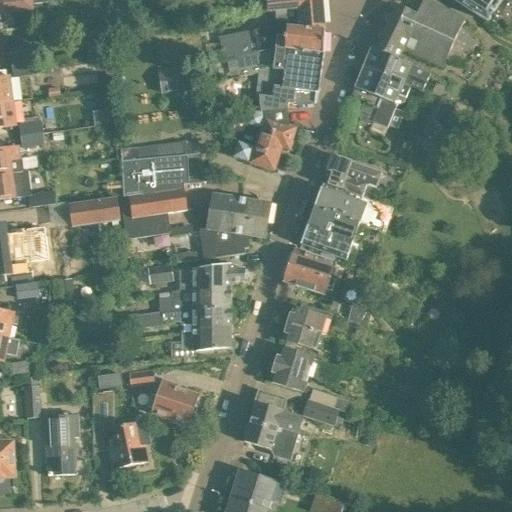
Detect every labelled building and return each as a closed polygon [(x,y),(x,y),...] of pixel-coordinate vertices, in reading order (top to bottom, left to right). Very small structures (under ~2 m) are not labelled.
[(0,0),(0,32),(6,32),(5,17),(33,14),(32,5),(47,4),(46,0),(0,0)] [(299,24),(299,29),(324,31),(321,0),(270,0),(257,1),(258,13),(273,12),(274,22),(299,24)] [(452,0),(487,22),(501,0),(452,0)] [(392,6),(371,48),(397,59),(401,50),(441,69),(464,20),(428,3),(422,3),(415,17),(392,6)] [(223,60),(235,58),(279,50),(323,56),(324,31),(299,29),(278,27),(219,38),(223,60)] [(371,49),(363,68),(403,83),(402,87),(409,90),(411,87),(422,93),(429,76),(396,61),(397,59),(371,48),(371,49)] [(320,76),(323,56),(279,50),(235,58),(238,78),(260,74),(274,71),(320,76)] [(10,55),(12,67),(33,64),(31,52),(10,55)] [(33,64),(12,67),(13,78),(49,74),(48,62),(33,64)] [(363,68),(351,98),(363,103),(357,117),(360,122),(367,125),(372,123),(386,129),(387,127),(396,131),(404,114),(395,110),(397,105),(394,104),(398,96),(405,100),(409,90),(402,87),(403,83),(363,68)] [(257,97),(239,99),(241,116),(251,115),(287,110),(287,105),(295,106),(314,104),(316,94),(317,94),(320,76),(274,71),(260,74),(257,97)] [(170,73),(159,74),(160,82),(171,81),(170,73)] [(113,74),(100,74),(100,85),(114,84),(113,74)] [(0,78),(0,103),(12,102),(9,78),(0,78)] [(58,88),(47,90),(48,97),(59,95),(58,88)] [(418,133),(454,145),(466,107),(430,95),(418,133)] [(12,102),(0,103),(0,128),(15,127),(12,102)] [(237,144),(232,159),(274,172),(281,148),(289,151),(296,129),(289,127),(287,110),(251,115),(247,127),(260,131),(254,149),(237,144)] [(19,125),(21,137),(42,134),(40,123),(19,125)] [(42,134),(21,137),(22,149),(43,146),(42,134)] [(342,134),(339,143),(354,148),(355,145),(351,137),(342,134)] [(138,161),(122,162),(123,198),(183,190),(182,186),(202,184),(200,156),(186,157),(185,143),(137,147),(138,161)] [(349,147),(346,155),(366,163),(369,155),(349,147)] [(19,148),(0,150),(0,175),(11,174),(22,172),(19,148)] [(442,152),(431,153),(433,164),(443,163),(442,152)] [(322,185),(360,199),(365,186),(375,190),(381,174),(331,156),(325,172),(326,173),(322,185)] [(11,174),(0,175),(0,200),(30,197),(27,172),(22,172),(11,174)] [(123,198),(120,199),(126,242),(170,236),(167,214),(186,212),(183,190),(123,198)] [(312,208),(312,209),(358,226),(365,207),(319,190),(318,193),(319,193),(313,208),(312,208)] [(53,194),(30,197),(31,210),(55,207),(53,194)] [(199,232),(203,260),(244,255),(243,249),(248,249),(249,237),(264,239),(270,204),(213,195),(207,231),(199,232)] [(69,206),(72,228),(119,221),(116,199),(69,206)] [(306,226),(305,227),(352,243),(358,226),(312,209),(311,210),(312,210),(307,226),(306,226)] [(11,266),(45,262),(42,246),(30,247),(28,231),(6,233),(5,224),(0,225),(0,276),(12,275),(11,266)] [(352,243),(305,227),(305,229),(306,229),(300,244),(300,243),(299,246),(344,263),(352,243)] [(294,251),(288,267),(329,280),(334,264),(294,251)] [(180,273),(180,292),(189,292),(213,291),(212,287),(225,287),(228,290),(230,290),(230,289),(231,286),(242,282),(242,283),(243,282),(243,281),(247,280),(247,272),(243,271),(243,270),(242,270),(242,268),(238,269),(229,266),(180,273)] [(147,270),(148,285),(171,282),(169,267),(147,270)] [(329,280),(288,267),(283,283),(323,297),(329,280)] [(364,274),(362,282),(375,286),(377,278),(364,274)] [(58,291),(71,289),(69,279),(56,281),(58,291)] [(15,287),(17,299),(38,296),(36,285),(15,287)] [(159,301),(159,312),(177,312),(186,311),(229,308),(230,308),(230,290),(228,290),(225,287),(212,287),(213,291),(189,292),(180,292),(171,292),(171,300),(159,301)] [(346,323),(366,328),(370,316),(350,306),(346,323)] [(181,323),(181,336),(192,336),(192,332),(210,330),(210,329),(230,328),(230,308),(229,308),(186,311),(177,312),(159,312),(159,313),(139,315),(140,328),(160,326),(160,325),(173,324),(173,323),(181,323)] [(292,308),(286,325),(320,335),(325,318),(292,308)] [(0,312),(0,337),(8,339),(11,325),(17,326),(19,316),(0,312)] [(320,335),(286,325),(281,342),(315,352),(318,341),(327,343),(328,338),(320,335)] [(192,336),(181,336),(181,342),(171,343),(171,360),(195,357),(194,352),(230,349),(230,328),(210,329),(210,330),(192,332),(192,336)] [(8,339),(0,337),(0,362),(3,363),(5,354),(16,356),(19,341),(8,339)] [(340,369),(312,361),(312,360),(279,350),(269,383),(302,394),(307,378),(334,386),(340,369)] [(11,365),(12,375),(26,373),(25,363),(11,365)] [(129,374),(130,388),(154,386),(152,372),(129,374)] [(475,409),(494,415),(506,380),(487,374),(475,409)] [(98,378),(99,390),(121,387),(120,375),(98,378)] [(175,390),(176,387),(162,383),(156,400),(151,398),(147,409),(153,411),(152,413),(187,425),(189,422),(193,421),(195,414),(192,410),(197,397),(175,390)] [(23,388),(25,419),(40,418),(38,387),(23,388)] [(95,391),(95,418),(108,418),(109,391),(95,391)] [(312,391),(308,401),(337,412),(347,415),(350,405),(312,391)] [(243,443),(270,451),(272,457),(288,462),(296,435),(297,435),(301,420),(281,414),(284,401),(260,394),(261,393),(257,392),(253,407),(254,407),(243,443)] [(308,401),(302,417),(332,428),(338,430),(341,420),(335,418),(337,412),(308,401)] [(77,439),(76,416),(44,418),(47,477),(74,476),(72,439),(77,439)] [(132,426),(105,431),(113,470),(123,468),(124,469),(125,470),(127,471),(128,471),(131,471),(132,471),(133,470),(134,469),(135,468),(136,467),(136,466),(147,463),(144,447),(137,448),(132,426)] [(365,433),(361,442),(371,447),(375,437),(365,433)] [(0,483),(1,484),(4,479),(12,479),(10,444),(2,445),(2,442),(0,440),(0,483)] [(227,511),(268,511),(276,486),(239,474),(227,511)] [(309,511),(340,511),(343,505),(315,495),(309,511)]
